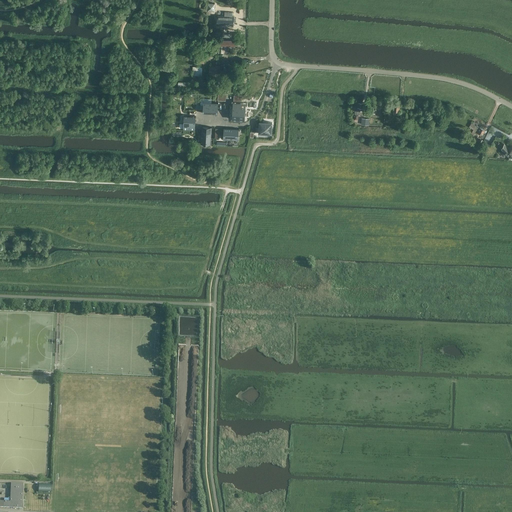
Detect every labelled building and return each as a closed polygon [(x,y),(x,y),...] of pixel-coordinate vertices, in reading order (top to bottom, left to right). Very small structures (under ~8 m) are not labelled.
[(233,17),(233,12),(224,12),(224,17),(217,16),(217,23),(220,23),(219,25),(233,26),(233,17)] [(185,45),(197,45),(197,48),(198,48),(198,53),(203,52),(203,48),(204,48),(204,41),(185,40),(185,45)] [(219,77),(220,66),(209,66),(209,77),(219,77)] [(193,81),(198,81),(198,87),(202,87),(202,67),(193,67),(193,81)] [(201,98),(200,105),(203,106),(203,113),(218,114),(218,103),(211,103),(212,99),(201,98)] [(233,107),(232,119),(244,120),(246,120),(246,119),(246,117),(248,117),(248,116),(248,112),(249,112),(247,112),(247,108),(247,103),(240,102),(240,106),(239,107),(233,107)] [(359,114),(359,110),(363,111),(364,103),(358,102),(358,103),(355,102),(355,110),(354,114),(359,114)] [(184,116),(183,129),(195,130),(196,116),(184,116)] [(259,122),(259,133),(271,133),(272,122),(259,122)] [(472,132),(482,138),(483,138),(485,135),(483,134),(485,130),(476,125),(472,132)] [(202,127),(201,144),(202,143),(210,144),(211,144),(212,127),(211,127),(211,128),(202,128),(203,127),(202,127)] [(222,128),(222,137),(223,137),(223,139),(238,140),(237,140),(238,129),(239,129),(224,128),(224,129),(222,128)] [(510,157),(511,153),(511,144),(509,148),(507,147),(505,144),(504,144),(502,149),(509,156),(510,157)] [(0,507),(22,509),(23,484),(11,484),(10,502),(0,501),(0,507)] [(51,485),(39,484),(38,490),(38,492),(51,492),(51,485)]
